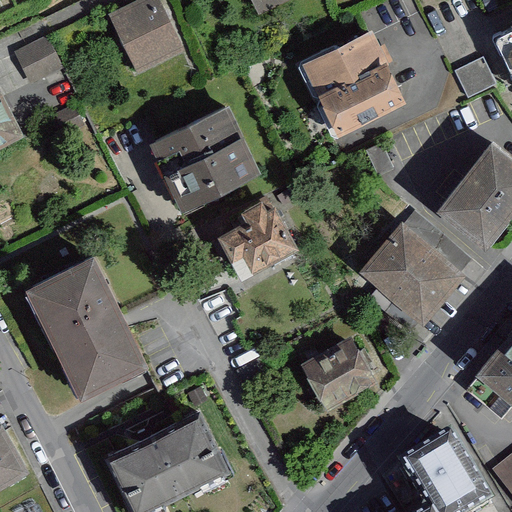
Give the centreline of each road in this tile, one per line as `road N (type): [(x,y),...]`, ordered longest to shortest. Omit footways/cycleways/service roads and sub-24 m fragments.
road 1 (tertiary): [(319,511),(511,286)]
road 2 (residential): [(0,362),(76,511)]
